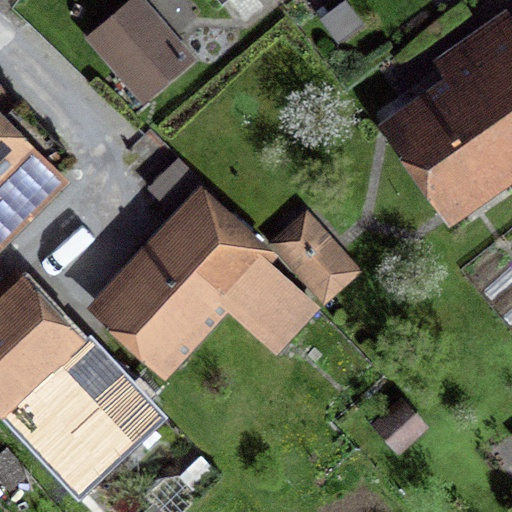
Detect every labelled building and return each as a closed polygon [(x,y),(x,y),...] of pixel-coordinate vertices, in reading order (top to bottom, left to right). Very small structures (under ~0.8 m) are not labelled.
[(151,0),(112,0),(81,27),(144,100),(198,54),(151,0)] [(417,87),(379,117),(454,212),(511,166),(511,15),(500,0),(496,0),(405,71),(417,87)] [(0,231),(70,165),(0,91),(0,231)] [(267,190),(247,206),(309,282),(329,266),(267,190)] [(208,194),(104,309),(163,362),(223,296),(275,342),(311,303),(253,251),(261,242),(208,194)] [(26,265),(0,288),(0,419),(76,501),(166,419),(26,265)]
